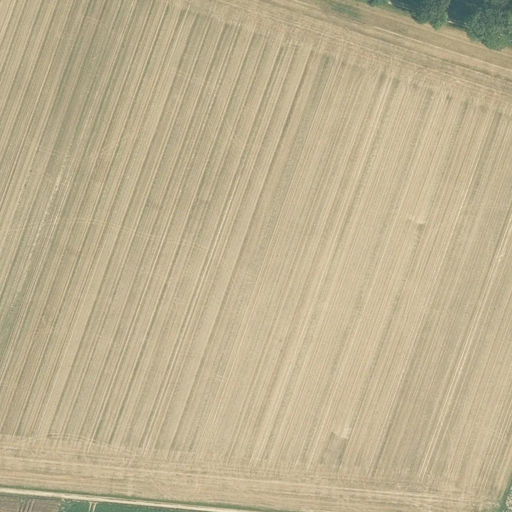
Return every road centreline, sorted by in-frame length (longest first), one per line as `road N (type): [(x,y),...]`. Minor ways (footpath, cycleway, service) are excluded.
road 1 (track): [(0,490),(238,511)]
road 2 (track): [(372,0),(511,44)]
